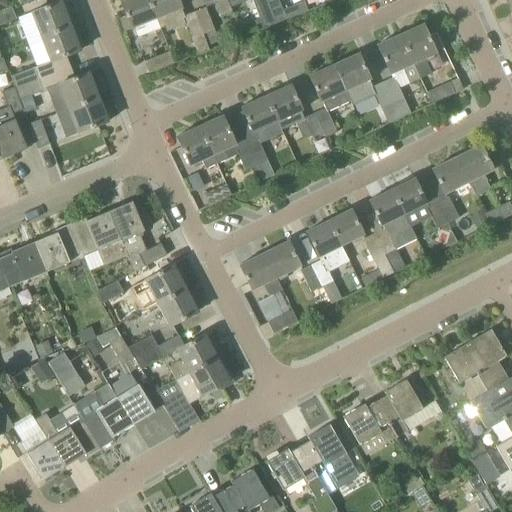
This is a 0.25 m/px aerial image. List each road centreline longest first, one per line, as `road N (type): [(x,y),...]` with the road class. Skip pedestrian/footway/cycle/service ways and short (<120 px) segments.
road 1 (residential): [(204,257),(507,107)]
road 2 (residential): [(141,128),(432,0)]
road 3 (residential): [(277,394),(495,284)]
road 4 (residential): [(74,511),(277,394)]
road 5 (residential): [(0,221),(155,159)]
road 6 (residential): [(277,394),(204,257)]
road 7 (residential): [(141,128),(95,0)]
